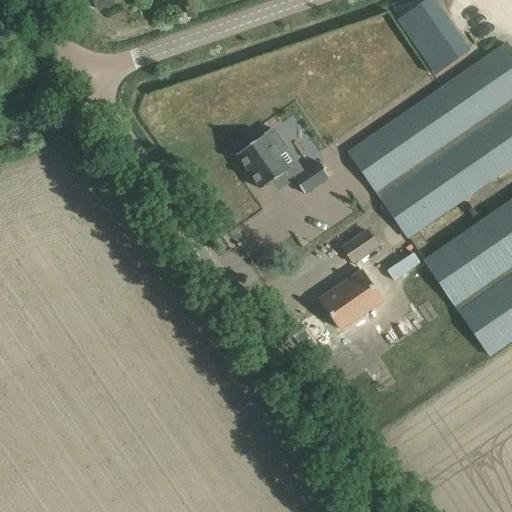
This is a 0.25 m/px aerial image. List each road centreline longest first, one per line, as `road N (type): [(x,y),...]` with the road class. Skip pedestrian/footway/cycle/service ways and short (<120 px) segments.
road 1 (unclassified): [(380,511),(83,79)]
road 2 (unclassified): [(83,79),(303,0)]
